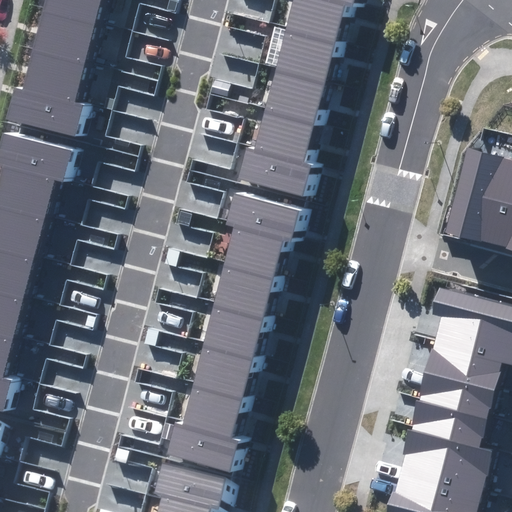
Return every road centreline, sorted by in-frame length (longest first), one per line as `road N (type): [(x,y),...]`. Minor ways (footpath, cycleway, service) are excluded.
road 1 (residential): [(75,511),(208,0)]
road 2 (residential): [(380,237),(308,511)]
road 3 (residential): [(460,0),(433,45),(380,237)]
road 4 (residential): [(380,237),(511,270)]
